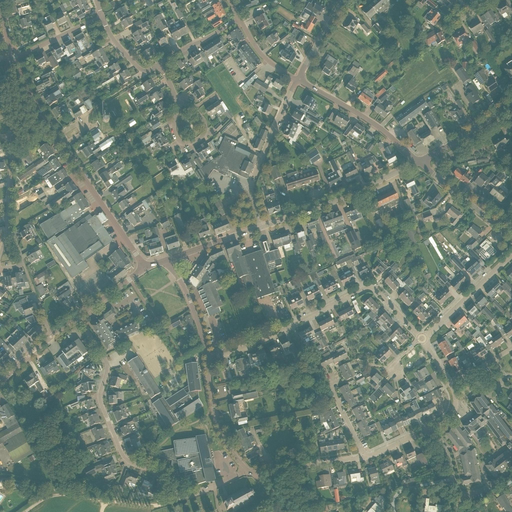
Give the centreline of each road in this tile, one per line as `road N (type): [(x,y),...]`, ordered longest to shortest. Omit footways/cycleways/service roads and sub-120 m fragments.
road 1 (residential): [(421,338),(369,287),(207,358)]
road 2 (tertiary): [(144,268),(29,95),(14,57)]
road 3 (residential): [(253,473),(181,496),(171,477),(125,459),(99,397)]
road 4 (tertiary): [(260,227),(417,162)]
road 5 (residential): [(9,216),(6,64),(14,57)]
road 6 (unclassified): [(260,227),(250,186),(297,79)]
road 7 (unclassified): [(417,162),(360,114),(297,79)]
road 8 (residential): [(421,338),(511,252)]
road 9 (tertiary): [(511,238),(417,162)]
